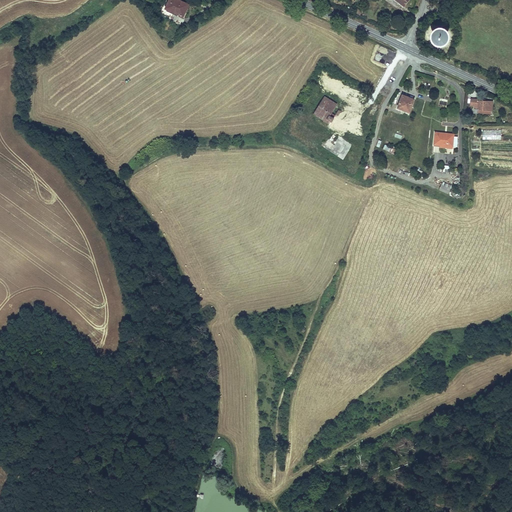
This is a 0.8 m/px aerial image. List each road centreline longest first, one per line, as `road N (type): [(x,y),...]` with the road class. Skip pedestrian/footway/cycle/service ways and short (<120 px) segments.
road 1 (track): [(380,169),(280,400),(274,488),(282,511)]
road 2 (track): [(286,511),(408,426),(511,377)]
